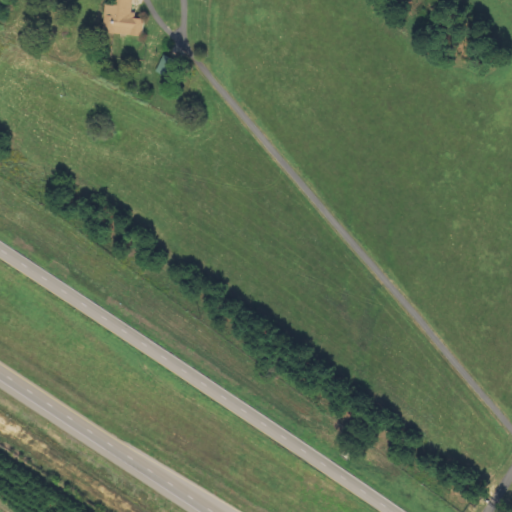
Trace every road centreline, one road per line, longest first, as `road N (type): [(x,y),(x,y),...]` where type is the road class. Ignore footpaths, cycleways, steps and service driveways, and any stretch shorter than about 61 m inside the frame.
road 1 (trunk): [(384,511),(0,255)]
road 2 (trunk): [(0,375),(204,511)]
